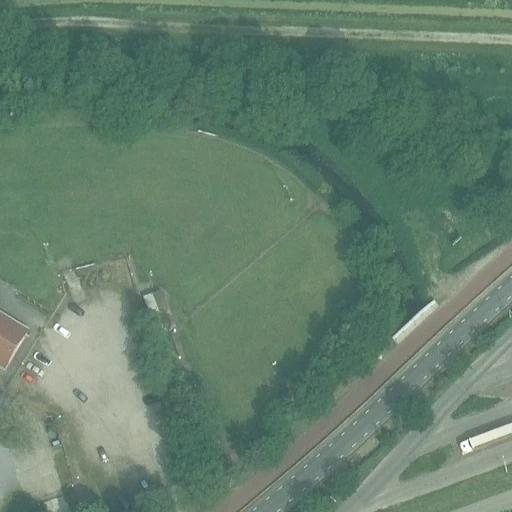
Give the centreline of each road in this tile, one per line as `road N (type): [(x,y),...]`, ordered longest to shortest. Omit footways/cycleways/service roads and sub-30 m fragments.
road 1 (track): [(511,185),(320,113),(147,75),(0,81)]
road 2 (tertiary): [(264,511),(511,289)]
